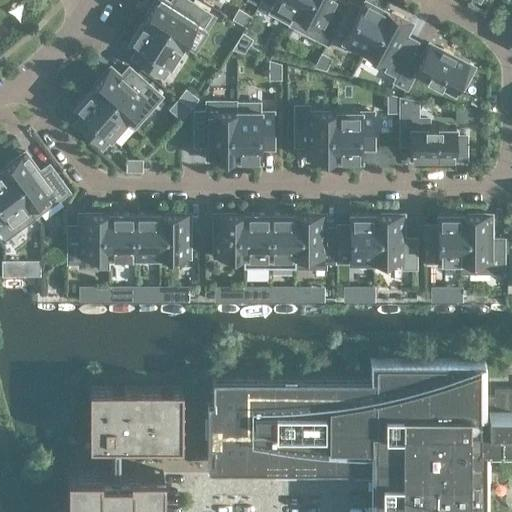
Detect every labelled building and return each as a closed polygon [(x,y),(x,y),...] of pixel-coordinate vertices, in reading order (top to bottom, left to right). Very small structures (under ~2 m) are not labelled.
[(167,0),(154,0),(142,20),(182,45),(197,21),(202,24),(210,13),(189,0),(171,0),(170,2),(167,0)] [(259,0),(256,6),(288,23),(288,22),(289,23),(300,0),(259,0)] [(335,0),(300,0),(289,23),(326,42),(349,1),(348,1),(345,5),(335,0)] [(363,50),(385,8),(370,0),(362,0),(353,17),(344,12),(349,1),(326,42),(327,43),(332,34),(363,50)] [(252,15),(238,7),(232,17),(246,26),(252,15)] [(404,36),(412,22),(385,8),(363,50),(399,70),(394,81),(415,41),(415,40),(414,42),(404,36)] [(138,46),(131,56),(162,76),(182,45),(142,20),(141,19),(128,40),(138,46)] [(249,45),(238,38),(228,56),(240,58),(249,45)] [(420,57),(411,52),(416,41),(415,41),(394,81),(406,87),(415,70),(453,91),(457,84),(462,87),(473,66),(428,42),(420,57)] [(331,57),(321,52),(313,65),(325,68),(331,57)] [(281,62),(268,59),(269,78),(280,78),(281,62)] [(110,65),(89,88),(126,120),(125,121),(132,127),(161,95),(129,66),(121,75),(110,65)] [(198,97),(185,87),(178,97),(191,106),(198,97)] [(74,122),(101,147),(110,138),(125,121),(126,120),(89,88),(73,106),(82,113),(74,122)] [(398,98),(387,94),(387,111),(398,111),(398,98)] [(455,134),(455,127),(428,127),(428,117),(417,117),(417,98),(398,98),(398,111),(398,143),(400,143),(400,141),(410,141),(410,159),(465,158),(465,134),(455,134)] [(235,100),(205,100),(205,110),(193,110),(193,144),(195,144),(195,142),(206,142),(206,158),(236,159),(236,99),(235,99),(235,100)] [(273,99),(236,99),(236,159),(260,159),(260,147),(273,147),(273,99)] [(308,105),(294,105),(294,144),(296,144),(296,142),(306,142),(306,146),(306,158),(337,158),(337,111),(308,111),(308,105)] [(373,111),(337,111),(337,158),(337,159),(360,159),(360,147),(373,147),(373,111)] [(18,156),(0,169),(0,170),(29,208),(28,209),(34,217),(68,190),(48,164),(47,165),(48,166),(39,172),(33,163),(31,164),(32,165),(28,168),(18,156)] [(142,158),(126,158),(126,170),(142,170),(142,158)] [(0,229),(9,222),(10,223),(15,219),(28,209),(29,208),(0,170),(0,229)] [(84,212),(84,225),(80,225),(80,223),(78,223),(78,255),(108,255),(108,212),(101,212),(84,212)] [(133,212),(108,212),(108,255),(133,255),(133,212)] [(159,212),(133,212),(133,255),(159,256),(159,212)] [(183,212),(159,212),(159,256),(189,256),(189,224),(188,224),(188,225),(183,225),(183,212)] [(243,212),(220,212),(220,225),(215,225),(215,224),(213,224),(213,256),(243,256),(243,212)] [(268,212),(243,212),(243,256),(243,266),(268,266),(268,212)] [(295,212),(268,212),(268,266),(295,266),(295,256),(295,212)] [(318,212),(295,212),(295,256),(336,256),(336,236),(325,236),(325,224),(323,224),(323,226),(318,226),(318,212)] [(349,212),(349,235),(338,235),(338,234),(336,234),(336,236),(336,256),(336,260),(372,260),(373,212),(349,212)] [(397,213),(373,212),(372,260),(401,261),(402,261),(402,266),(415,266),(415,237),(403,237),(403,227),(402,227),(401,228),(397,228),(397,213)] [(426,235),(424,235),(424,261),(460,261),(460,212),(437,212),(437,235),(426,235)] [(484,213),(460,212),(460,261),(460,271),(503,271),(503,237),(501,237),(501,239),(491,239),(491,227),(489,227),(489,228),(484,228),(484,213)] [(3,261),(3,273),(19,273),(19,261),(3,261)] [(106,298),(106,286),(92,286),(92,298),(106,298)] [(120,286),(106,286),(106,298),(120,298),(120,286)] [(161,286),(147,286),(147,298),(161,298),(161,286)] [(175,286),(161,286),(161,298),(175,298),(175,286)] [(241,298),(241,286),(227,286),(227,298),(241,298)] [(255,286),(241,286),(241,298),(255,298),(255,286)] [(296,286),(282,286),(282,298),(296,298),(296,286)] [(310,286),(296,286),(296,298),(310,298),(310,286)] [(373,287),(357,286),(357,298),(373,299),(373,287)] [(460,287),(444,287),(444,299),(460,299),(460,287)] [(477,426),(478,360),(374,360),(374,376),(211,376),(211,460),(240,461),(320,460),(350,460),(374,460),(373,511),(477,511),(478,441),(511,441),(511,425),(511,426),(511,417),(511,416),(511,385),(493,386),(493,394),(487,394),(486,426),(477,426)] [(88,386),(88,443),(110,443),(118,443),(181,443),(181,386),(122,386),(122,392),(111,392),(111,386),(88,386)] [(110,470),(66,470),(65,511),(162,511),(162,503),(163,503),(163,501),(162,501),(162,491),(163,491),(163,489),(162,489),(162,478),(163,478),(163,477),(162,477),(162,470),(118,470),(110,470)]
